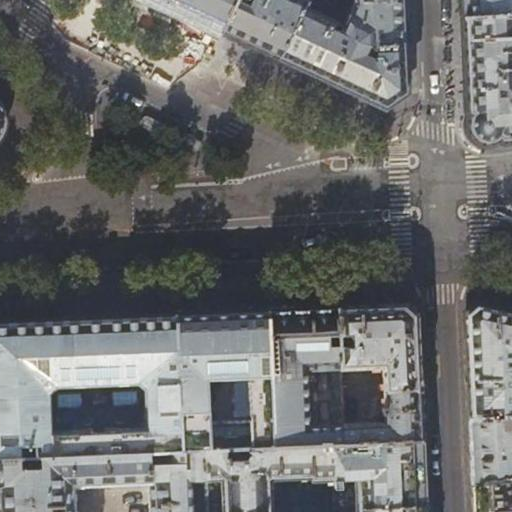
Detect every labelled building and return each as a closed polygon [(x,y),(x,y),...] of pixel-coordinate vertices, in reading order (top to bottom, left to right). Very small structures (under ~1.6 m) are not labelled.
[(152,0),(173,10),(222,33),(238,0),(237,0),(152,0)] [(250,0),(248,5),(238,0),(222,33),(280,60),(304,9),(307,3),(300,0),(250,0)] [(354,0),(354,3),(343,27),(304,9),(280,60),(334,84),(385,108),(407,94),(403,6),(402,0),(354,0)] [(511,0),(461,0),(463,18),(511,16),(511,0)] [(470,137),(472,139),(476,143),(480,145),(484,145),(488,145),(491,145),(496,143),(499,141),(500,142),(502,143),(511,141),(511,16),(463,18),(465,66),(466,98),(467,113),(470,115),(469,117),(467,122),(466,125),(466,128),(467,131),(468,134),(470,137)] [(337,308),(342,371),(383,369),(385,405),(381,406),(381,413),(385,413),(386,423),(345,426),(346,445),(422,441),(419,371),(416,315),(406,305),(355,307),(337,308)] [(511,312),(476,305),(464,314),(466,359),(469,419),(511,417),(511,312)] [(310,309),(267,311),(270,377),(272,419),(273,431),(284,431),(285,447),(346,445),(345,426),(307,427),(306,382),(314,381),(313,371),(342,372),(342,371),(337,308),(310,309)] [(227,312),(175,315),(181,451),(204,450),(273,448),(273,431),(272,419),(213,421),(213,439),(209,439),(206,380),(270,377),(267,311),(227,312)] [(175,315),(73,319),(0,322),(0,458),(150,453),(170,452),(181,451),(175,315)] [(511,417),(469,419),(470,449),(472,485),(511,478),(511,417)] [(273,448),(204,450),(205,482),(221,482),(222,511),(272,511),(271,482),(311,480),(312,483),(353,482),(354,509),(425,506),(423,471),(422,441),(346,445),(285,447),(273,448)] [(74,511),(73,487),(148,483),(148,511),(206,511),(205,482),(204,450),(181,451),(170,452),(170,462),(150,463),(150,453),(0,458),(0,511),(74,511)] [(511,511),(511,478),(472,485),(473,511),(511,511)]
